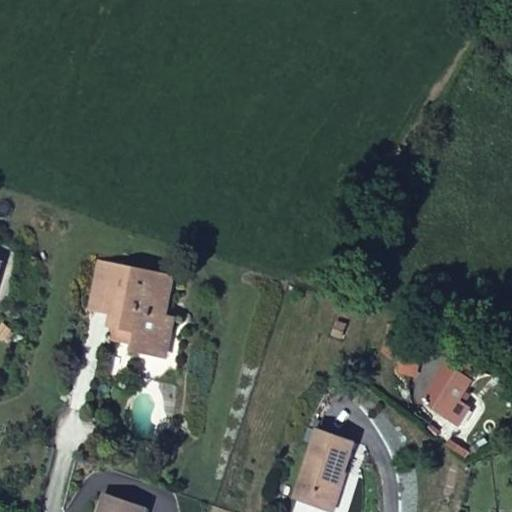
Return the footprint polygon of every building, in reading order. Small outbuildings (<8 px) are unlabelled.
[(180,278),(101,260),(90,306),(120,313),(115,337),(135,342),(133,350),(158,355),(160,346),(174,341),(180,319),(171,316),(180,278)] [(428,335),(400,329),(395,356),(402,357),(399,374),(412,377),(416,361),(421,362),(428,335)] [(170,357),(174,341),(160,346),(158,355),(170,357)] [(427,401),(452,418),(464,401),(480,379),(494,375),(470,359),(460,359),(452,364),(427,401)] [(464,401),(452,418),(464,427),(476,410),(464,401)] [(298,498),(319,505),(322,497),(341,504),(348,482),(358,444),(321,430),(298,498)] [(97,511),(143,511),(146,505),(104,493),(97,511)] [(322,497),(319,505),(337,511),(338,511),(341,504),(322,497)]
